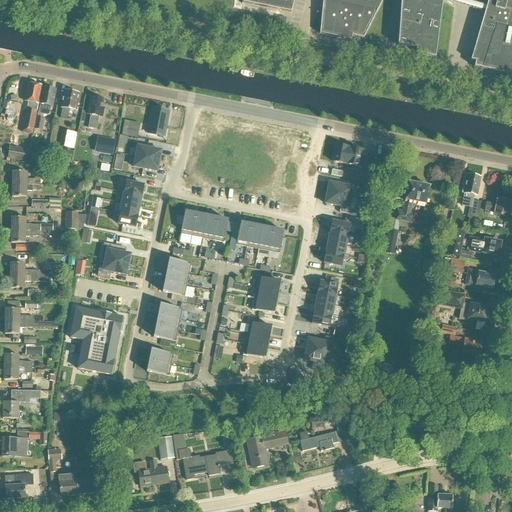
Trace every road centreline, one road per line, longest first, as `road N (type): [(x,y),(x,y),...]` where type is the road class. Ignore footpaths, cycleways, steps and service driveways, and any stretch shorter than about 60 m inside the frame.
road 1 (residential): [(307,217),(280,373),(122,394),(170,189)]
road 2 (residential): [(511,102),(64,17),(28,0)]
road 3 (unclassified): [(157,511),(440,454),(489,455)]
road 4 (tertiary): [(191,99),(25,67),(0,72)]
road 5 (tertiary): [(511,162),(324,125)]
road 6 (residential): [(170,189),(307,217)]
road 7 (tertiary): [(324,125),(191,99)]
